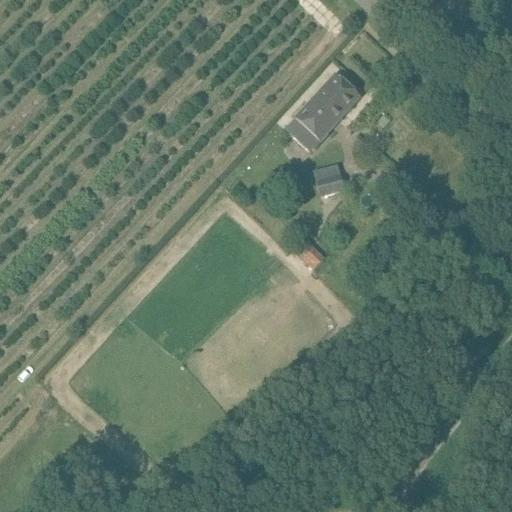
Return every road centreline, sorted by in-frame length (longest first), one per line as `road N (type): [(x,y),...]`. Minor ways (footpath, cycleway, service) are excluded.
road 1 (unclassified): [(511,147),(355,0)]
road 2 (unclassified): [(511,348),(379,511)]
